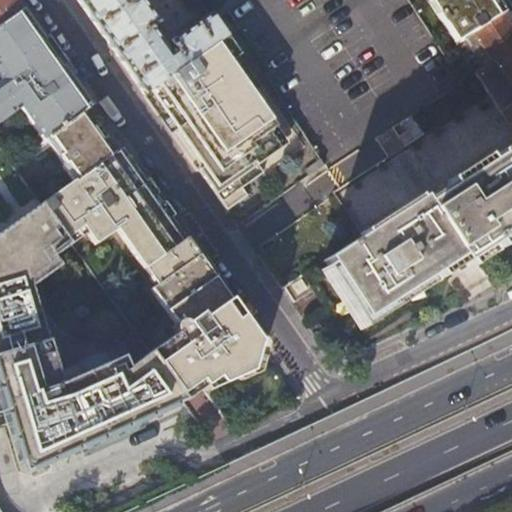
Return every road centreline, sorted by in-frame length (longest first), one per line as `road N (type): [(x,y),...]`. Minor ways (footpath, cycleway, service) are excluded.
road 1 (residential): [(46,0),(312,383),(332,392)]
road 2 (secondary): [(511,367),(190,511)]
road 3 (residential): [(8,511),(137,464),(217,458),(295,422),(332,392)]
road 4 (primary): [(511,427),(325,511)]
road 5 (residential): [(332,392),(352,392),(511,312)]
